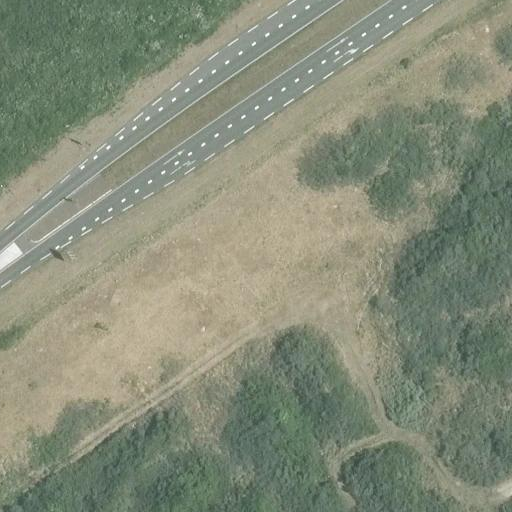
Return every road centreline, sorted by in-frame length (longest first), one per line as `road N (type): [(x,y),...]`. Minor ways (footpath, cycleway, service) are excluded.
road 1 (primary): [(0,271),(407,0)]
road 2 (primary): [(327,0),(176,106),(0,247)]
